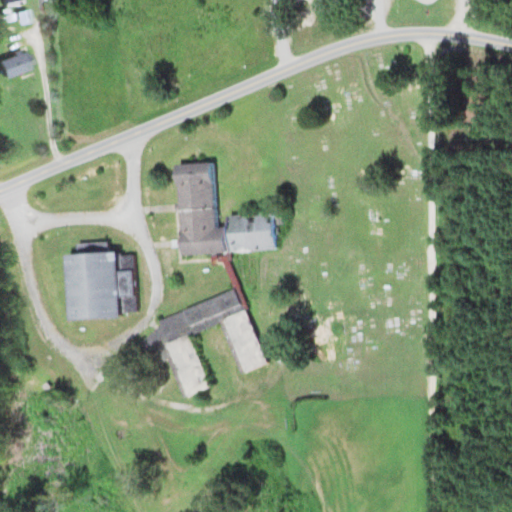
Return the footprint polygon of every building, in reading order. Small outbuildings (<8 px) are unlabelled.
[(0,60),(2,77),(33,72),(30,54),(0,58),(0,60)] [(284,253),(282,215),(227,217),(227,228),(221,228),(219,164),(180,166),(183,256),(284,253)] [(78,321),(141,319),(138,257),(125,257),(125,252),(88,253),(88,246),(83,247),(83,255),(75,256),(78,321)] [(253,281),(253,269),(243,269),(243,281),(253,281)] [(186,400),(214,391),(195,336),(224,326),(242,376),(269,367),(243,291),(159,321),(163,332),(143,340),(150,360),(169,353),(186,400)]
